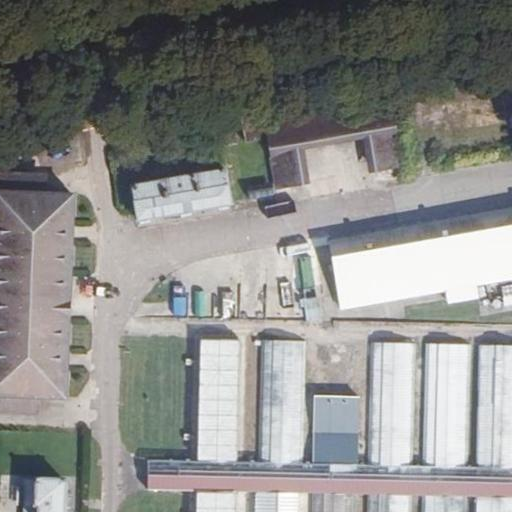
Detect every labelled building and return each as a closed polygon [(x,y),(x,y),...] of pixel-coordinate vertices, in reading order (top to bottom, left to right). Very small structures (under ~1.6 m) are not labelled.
[(395,102),(265,125),(277,192),(309,186),(303,153),(361,143),(367,178),(407,171),(395,102)] [(0,174),(0,417),(38,418),(38,404),(70,405),(77,197),(49,196),(49,177),(0,174)] [(223,174),(134,191),(140,227),(229,209),(223,174)] [(272,185),(246,190),(249,201),(274,196),(272,185)] [(511,212),(332,244),(340,307),(511,277),(511,212)] [(315,286),(314,258),(303,258),(304,286),(315,286)] [(308,322),(322,320),(318,297),(303,300),(308,322)] [(195,343),(191,465),(240,466),(243,345),(195,343)] [(262,345),(259,467),(301,468),(305,346),(262,345)] [(376,345),(371,469),(409,470),(412,347),(376,345)] [(427,348),(423,471),(467,472),(471,350),(427,348)] [(478,472),(511,473),(511,352),(482,351),(478,472)] [(319,399),(317,468),(357,470),(359,400),(319,399)] [(148,493),(194,494),(241,495),(258,496),(302,497),(313,497),(353,498),(370,498),(409,499),(422,500),(465,501),(478,501),(511,502),(511,473),(478,472),(467,472),(423,471),(409,470),(371,469),(357,470),(317,468),(301,468),(259,467),(240,466),(191,465),(148,464),(148,493)] [(67,511),(69,485),(22,484),(21,510),(39,511),(67,511)] [(240,511),(241,495),(194,494),(192,511),(240,511)] [(300,511),(302,497),(258,496),(257,511),(300,511)] [(352,511),(353,498),(313,497),(312,511),(352,511)] [(408,511),(409,499),(370,498),(369,511),(408,511)] [(465,511),(465,501),(422,500),(421,511),(465,511)] [(511,511),(511,502),(478,501),(477,511),(511,511)]
